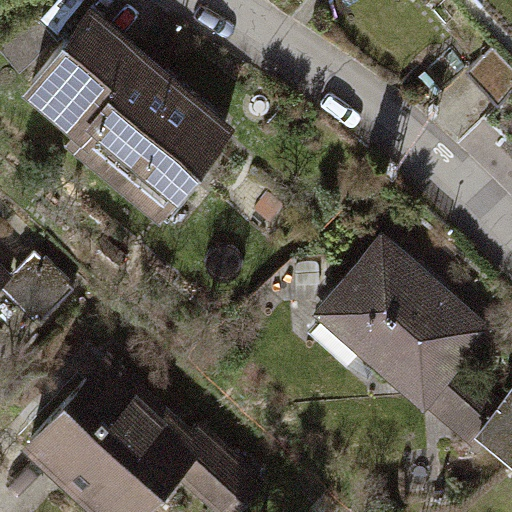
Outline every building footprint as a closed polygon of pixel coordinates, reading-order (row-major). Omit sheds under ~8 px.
[(82,21),(9,107),(54,145),(46,154),(146,237),(231,137),(154,73),(149,78),(82,21)] [(375,240),(304,322),(455,452),(464,442),(493,409),(455,377),(488,337),(375,240)] [(0,273),(0,321),(20,342),(72,291),(37,255),(9,282),(0,273)] [(104,354),(15,446),(83,511),(141,511),(173,479),(207,511),(218,511),(255,475),(204,426),(192,439),(104,354)] [(464,442),(511,482),(511,386),(493,409),(464,442)]
